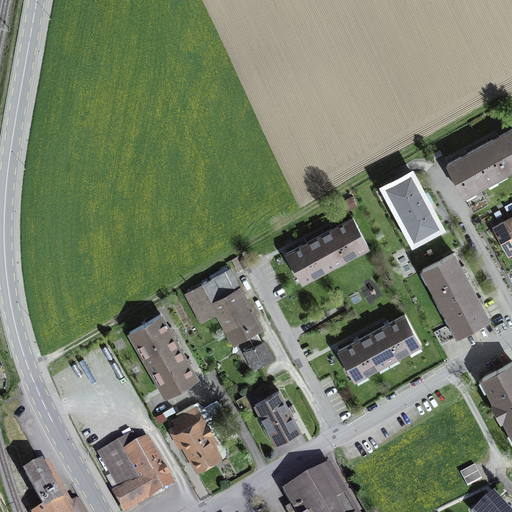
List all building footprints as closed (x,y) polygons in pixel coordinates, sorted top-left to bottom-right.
[(511,128),(480,146),(497,178),(511,169),(511,128)] [(488,204),(479,187),(497,178),(480,146),(447,164),(464,195),(466,194),(476,211),(488,204)] [(384,186),(414,241),(441,226),(411,171),(384,186)] [(352,197),(345,200),(350,209),(356,205),(352,197)] [(353,218),(320,235),(335,264),(368,246),(353,218)] [(509,253),(511,251),(511,232),(506,222),(495,228),(509,253)] [(287,253),(302,282),(335,264),(320,235),(287,253)] [(423,269),(440,302),(472,285),(454,252),(423,269)] [(186,293),(201,321),(217,312),(234,343),(248,335),(256,330),(261,328),(247,302),(229,270),(186,293)] [(489,318),(472,285),(440,302),(451,323),(434,332),(441,344),(458,335),(489,318)] [(148,363),(179,346),(160,314),(129,332),(148,363)] [(405,315),(372,332),(387,361),(420,343),(405,315)] [(248,335),(254,346),(245,351),(254,368),(272,359),(268,351),(262,341),(256,330),(248,335)] [(339,350),(355,378),(387,361),(372,332),(339,350)] [(148,363),(166,395),(197,377),(179,346),(148,363)] [(511,361),(482,377),(499,410),(511,403),(511,361)] [(255,404),(276,443),(300,430),(291,413),(292,413),(291,410),(289,406),(288,407),(279,390),(266,397),(260,386),(246,394),(246,395),(237,400),(243,410),(255,404)] [(185,441),(200,467),(217,456),(212,447),(218,444),(207,425),(225,414),(217,401),(205,408),(206,410),(200,414),(199,412),(170,429),(179,445),(185,441)] [(511,403),(499,410),(511,433),(511,403)] [(125,509),(171,483),(164,471),(167,470),(165,466),(162,468),(146,440),(137,445),(131,435),(101,452),(123,489),(115,493),(125,509)] [(283,490),(295,511),(357,511),(330,463),(283,490)] [(37,467),(25,473),(34,488),(33,488),(45,509),(39,511),(68,511),(49,479),(50,478),(42,464),(37,467)] [(460,472),(467,486),(482,478),(475,465),(460,472)] [(508,511),(493,494),(473,511),(508,511)]
